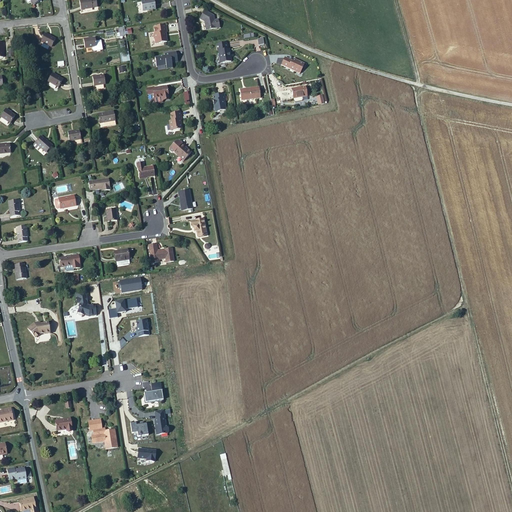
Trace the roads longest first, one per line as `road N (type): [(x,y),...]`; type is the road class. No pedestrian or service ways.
road 1 (track): [(78,511),(468,302),(418,87)]
road 2 (residential): [(214,0),(418,87)]
road 3 (residential): [(0,254),(149,233),(159,200)]
road 4 (residential): [(178,0),(195,78),(245,73),(259,61)]
road 5 (residential): [(63,18),(81,115),(47,122),(39,116)]
road 6 (residential): [(48,511),(21,394)]
